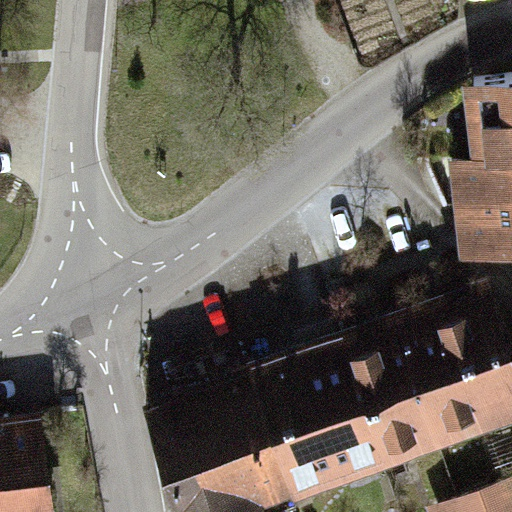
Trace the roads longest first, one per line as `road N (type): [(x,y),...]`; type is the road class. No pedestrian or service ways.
road 1 (unclassified): [(93,321),(511,34)]
road 2 (residential): [(89,0),(78,155),(93,321)]
road 3 (residential): [(93,321),(134,444),(145,511)]
